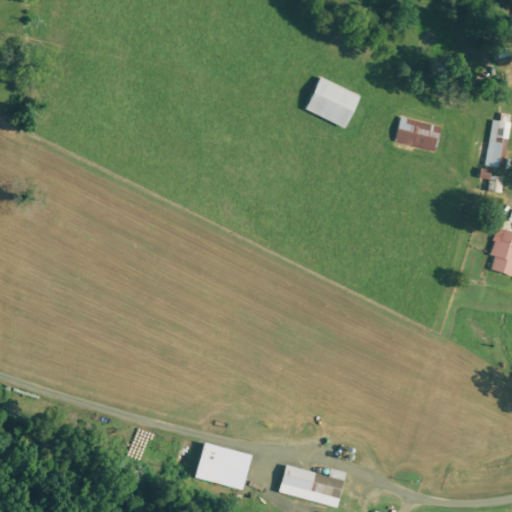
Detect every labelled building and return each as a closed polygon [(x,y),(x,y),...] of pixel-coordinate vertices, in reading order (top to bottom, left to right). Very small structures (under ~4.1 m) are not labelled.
[(346,130),(361,97),(320,79),(306,112),(346,130)] [(492,121),(486,167),(505,169),(511,116),(501,115),(500,122),(492,121)] [(435,152),(441,128),(401,118),(396,143),(435,152)] [(511,276),(511,232),(497,229),(491,257),(495,258),(491,272),(511,276)] [(243,491),(252,456),(205,444),(196,479),(243,491)] [(279,493),(337,509),(345,481),(286,466),(279,493)]
